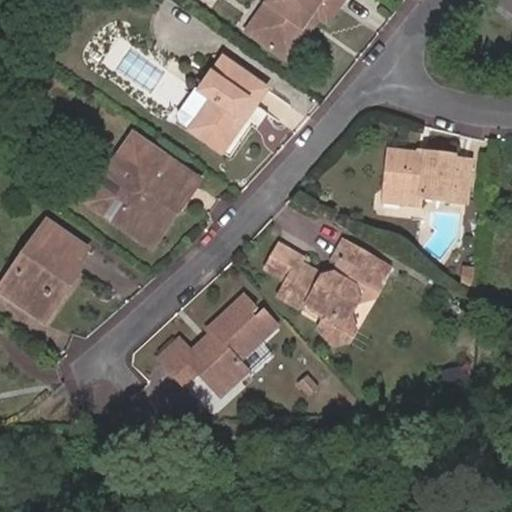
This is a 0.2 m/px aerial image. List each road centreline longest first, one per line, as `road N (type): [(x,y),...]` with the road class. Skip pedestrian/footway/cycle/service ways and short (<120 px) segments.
road 1 (residential): [(392,64),(224,243),(88,371)]
road 2 (residential): [(392,64),(451,108),(511,112)]
